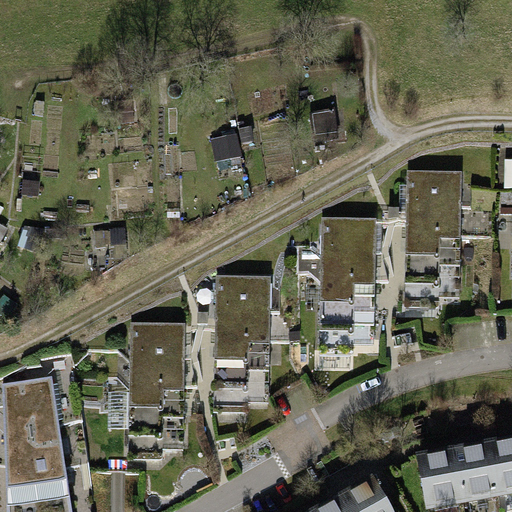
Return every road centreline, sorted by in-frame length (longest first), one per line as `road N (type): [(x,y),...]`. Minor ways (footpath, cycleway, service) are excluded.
road 1 (track): [(0,363),(440,119),(511,113)]
road 2 (residential): [(511,356),(399,380),(318,418),(282,466),(198,511)]
